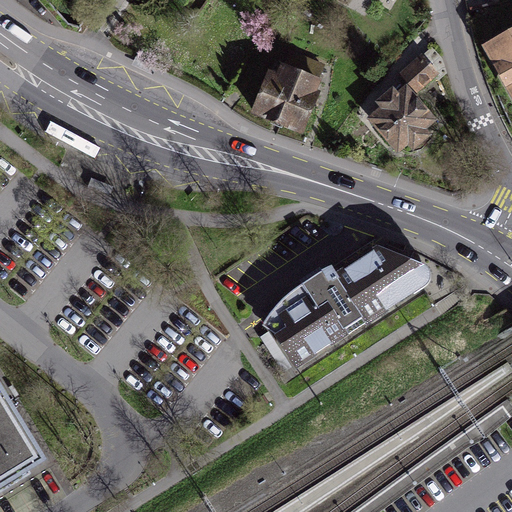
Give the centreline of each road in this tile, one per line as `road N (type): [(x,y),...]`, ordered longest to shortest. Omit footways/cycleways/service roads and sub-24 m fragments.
road 1 (primary): [(0,53),(111,115),(186,145),(338,186),(491,250)]
road 2 (residential): [(59,511),(104,483),(122,457),(123,427),(115,409),(0,313)]
road 3 (residential): [(446,0),(477,108),(511,172)]
